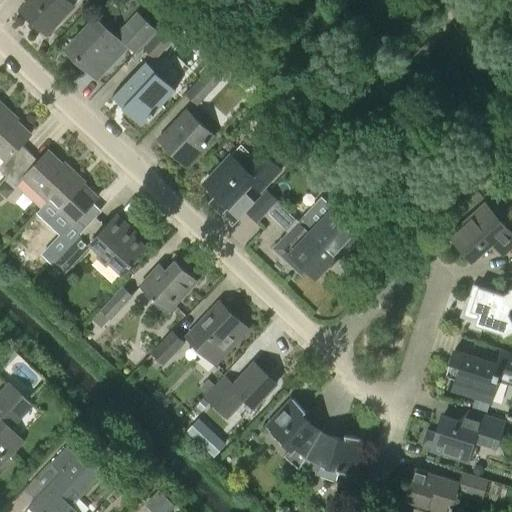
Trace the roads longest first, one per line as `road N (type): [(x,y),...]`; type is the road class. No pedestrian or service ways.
road 1 (residential): [(0,46),(328,352)]
road 2 (residential): [(401,405),(438,280),(415,258),(328,352)]
